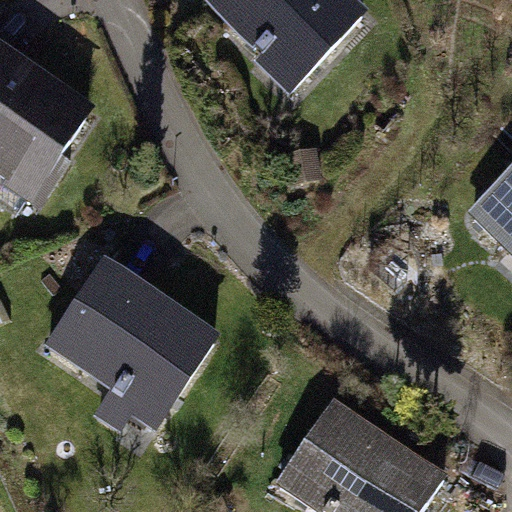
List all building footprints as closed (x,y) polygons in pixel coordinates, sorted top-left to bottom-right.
[(380,23),(354,0),(205,0),(201,5),(309,102),(380,23)] [(111,123),(0,48),(0,182),(48,215),(111,123)] [(324,153),(293,161),(303,197),(334,188),(324,153)] [(511,187),(480,219),(511,250),(511,187)] [(235,346),(116,266),(59,350),(124,395),(105,422),(159,458),(235,346)] [(440,511),(461,480),(345,407),(290,492),(321,511),(440,511)]
